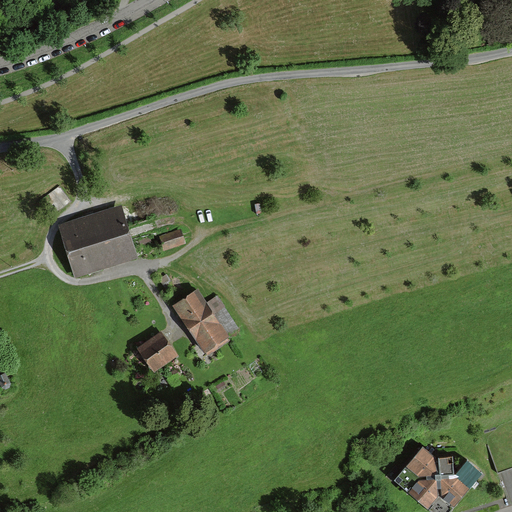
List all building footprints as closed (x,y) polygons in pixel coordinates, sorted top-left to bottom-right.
[(121,206),(58,226),(75,278),(138,259),(121,206)] [(181,231),(159,239),(164,253),(186,245),(181,231)] [(198,291),(173,306),(204,354),(230,338),(228,334),(239,328),(218,296),(206,303),(198,291)] [(160,334),(137,350),(153,374),(177,357),(160,334)] [(1,373),(0,373),(0,382),(2,386),(6,388),(10,386),(11,382),(5,371),(1,373)] [(511,416),(482,427),(499,474),(509,470),(511,468),(511,416)] [(422,443),(394,476),(438,511),(446,511),(482,469),(467,457),(456,471),(454,469),(452,452),(439,453),(439,457),(422,443)]
